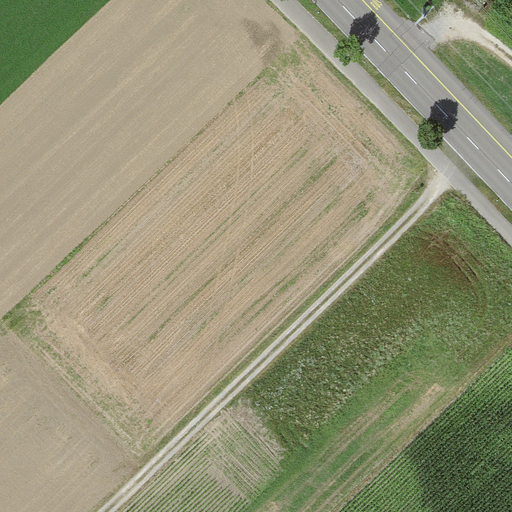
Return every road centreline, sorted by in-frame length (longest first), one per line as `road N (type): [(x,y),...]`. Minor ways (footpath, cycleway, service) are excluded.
road 1 (track): [(98,511),(455,178)]
road 2 (primary): [(511,176),(346,0)]
road 3 (track): [(396,52),(445,22),(485,28),(511,47)]
